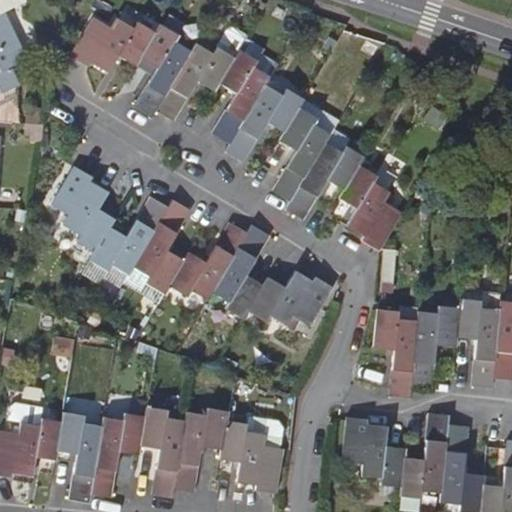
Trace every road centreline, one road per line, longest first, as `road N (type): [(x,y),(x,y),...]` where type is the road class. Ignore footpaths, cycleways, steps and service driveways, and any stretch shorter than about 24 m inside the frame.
road 1 (residential): [(58,88),(350,273),(350,305),(324,392)]
road 2 (residential): [(324,392),(403,413),(446,398),(511,404)]
road 3 (tertiary): [(371,0),(511,48)]
road 4 (residential): [(324,392),(312,409),(300,511)]
